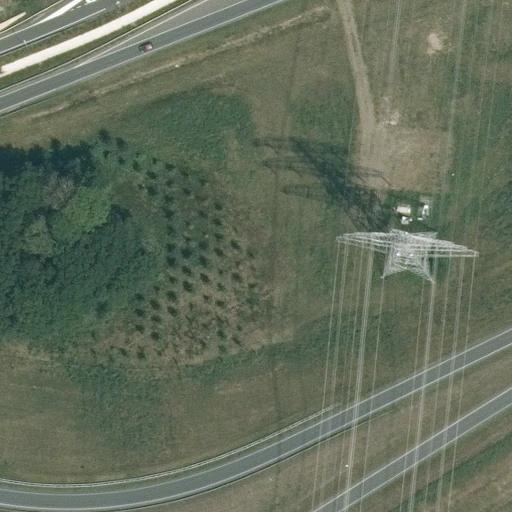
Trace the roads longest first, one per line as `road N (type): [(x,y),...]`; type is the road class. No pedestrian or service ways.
road 1 (trunk): [(0,495),(81,503),(199,482),(511,335)]
road 2 (trunk): [(262,0),(0,103)]
road 3 (trunk): [(325,511),(511,395)]
